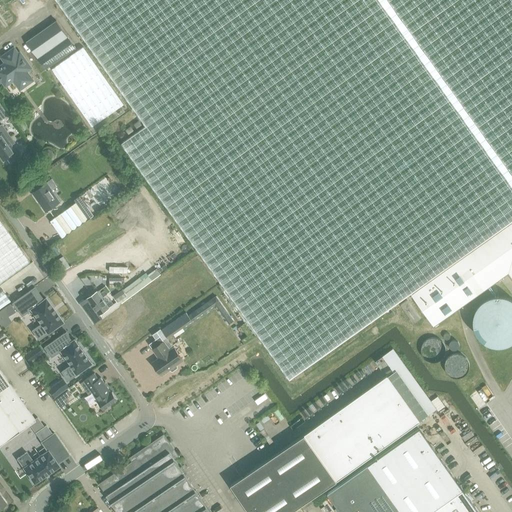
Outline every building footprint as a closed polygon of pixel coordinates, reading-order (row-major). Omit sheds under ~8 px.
[(511,0),(57,0),(146,125),(122,142),(143,172),(261,337),(290,378),(410,293),(511,220),(511,0)] [(32,38),(26,42),(32,49),(38,58),(46,69),(76,47),(69,37),(57,20),(32,38)] [(83,47),(51,69),(92,126),(124,104),(83,47)] [(0,82),(2,81),(5,86),(13,80),(20,89),(31,81),(25,72),(30,68),(20,54),(18,55),(14,50),(6,55),(10,61),(0,67),(0,82)] [(0,102),(0,121),(9,115),(0,102)] [(0,156),(3,161),(7,158),(11,163),(19,157),(16,153),(16,152),(12,145),(15,143),(6,130),(2,125),(0,126),(0,156)] [(46,183),(32,193),(46,212),(60,202),(51,190),(57,186),(52,179),(46,183)] [(75,203),(50,221),(62,238),(94,215),(80,196),(74,200),(75,203)] [(511,220),(410,293),(434,326),(508,273),(511,277),(511,220)] [(0,281),(28,261),(0,221),(0,281)] [(55,245),(51,248),(56,257),(60,254),(55,245)] [(63,256),(57,260),(63,271),(70,267),(63,256)] [(123,289),(113,296),(113,298),(117,303),(119,301),(122,304),(161,274),(158,270),(149,276),(146,273),(124,290),(123,289)] [(122,278),(109,278),(109,284),(110,284),(110,290),(119,290),(119,284),(122,284),(122,278)] [(10,304),(0,310),(0,324),(3,329),(12,322),(8,317),(15,312),(13,308),(15,307),(21,316),(30,309),(41,324),(32,330),(38,339),(63,322),(45,298),(40,301),(31,289),(10,304)] [(3,290),(0,291),(0,307),(10,300),(3,290)] [(98,291),(80,304),(94,323),(101,318),(99,314),(109,308),(102,298),(103,297),(98,291)] [(186,312),(161,329),(168,338),(173,334),(175,337),(184,331),(182,328),(215,304),(229,324),(233,321),(216,295),(188,315),(186,312)] [(401,305),(400,305),(414,323),(420,318),(407,300),(401,305)] [(156,339),(149,344),(159,358),(153,363),(161,375),(169,370),(172,371),(177,368),(177,364),(183,360),(174,348),(161,329),(152,335),(156,339)] [(63,333),(44,347),(51,357),(60,351),(70,365),(61,371),(68,381),(92,363),(75,339),(72,341),(70,342),(63,333)] [(39,346),(25,356),(29,362),(43,352),(39,346)] [(0,443),(34,419),(10,384),(0,370),(0,443)] [(84,381),(81,383),(89,394),(92,392),(99,401),(98,402),(103,409),(117,399),(112,392),(111,392),(101,377),(99,379),(94,373),(84,380),(84,381)] [(55,374),(48,379),(45,375),(42,377),(48,386),(58,380),(55,374)] [(132,461),(99,483),(118,511),(296,511),(295,509),(300,505),(420,421),(387,376),(305,435),(304,434),(264,462),(231,485),(249,511),(210,511),(178,464),(175,459),(177,458),(163,438),(135,457),(137,460),(133,463),(132,461)] [(63,379),(49,390),(54,397),(68,387),(63,379)] [(61,395),(54,400),(60,408),(67,403),(61,395)] [(438,396),(431,401),(436,409),(438,411),(445,406),(438,396)] [(40,422),(31,428),(35,433),(43,426),(44,426),(40,422)] [(420,429),(368,465),(401,511),(432,511),(463,490),(420,429)] [(28,451),(17,459),(34,483),(59,466),(55,461),(68,452),(54,433),(43,441),(49,450),(34,460),(28,451)] [(354,473),(369,463),(367,459),(351,470),(354,473)] [(401,511),(368,465),(328,494),(340,511),(401,511)] [(478,511),(463,490),(432,511),(478,511)]
